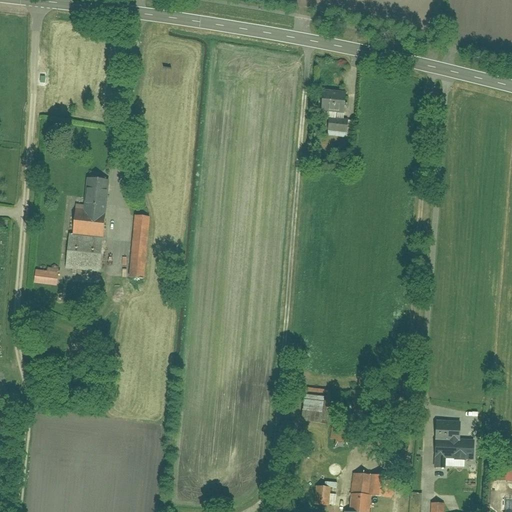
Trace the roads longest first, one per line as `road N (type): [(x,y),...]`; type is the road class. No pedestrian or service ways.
road 1 (track): [(19,511),(29,404),(16,342),(38,2)]
road 2 (secondary): [(19,0),(301,39),(511,88)]
road 3 (unknown): [(301,39),(252,511)]
